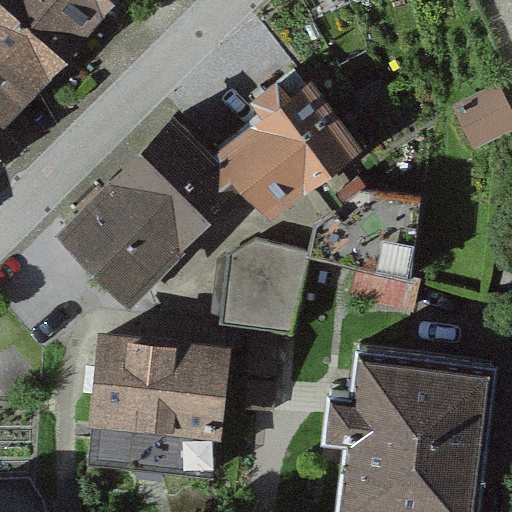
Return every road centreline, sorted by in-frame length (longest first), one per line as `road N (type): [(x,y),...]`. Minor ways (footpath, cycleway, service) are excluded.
road 1 (residential): [(0,232),(231,0)]
road 2 (unknown): [(258,511),(300,389)]
